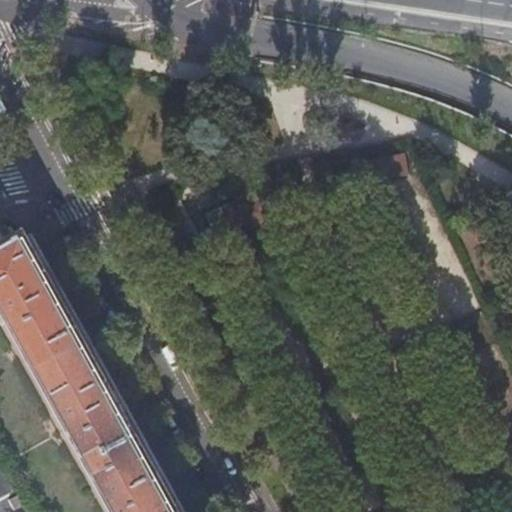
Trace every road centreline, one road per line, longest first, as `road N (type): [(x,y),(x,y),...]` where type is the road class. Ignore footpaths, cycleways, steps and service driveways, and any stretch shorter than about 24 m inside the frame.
road 1 (residential): [(46,167),(238,511)]
road 2 (trunk): [(146,0),(185,24),(352,55),(458,84),(511,110)]
